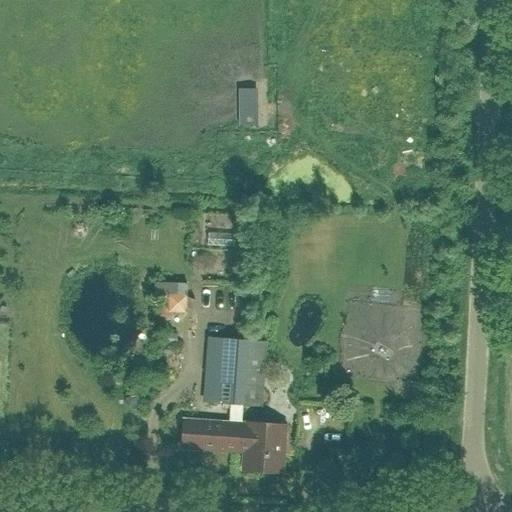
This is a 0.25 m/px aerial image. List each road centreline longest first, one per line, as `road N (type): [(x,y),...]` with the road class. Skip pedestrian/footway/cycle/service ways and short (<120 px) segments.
road 1 (tertiary): [(470,511),(491,0)]
road 2 (unclassified): [(130,511),(0,506)]
